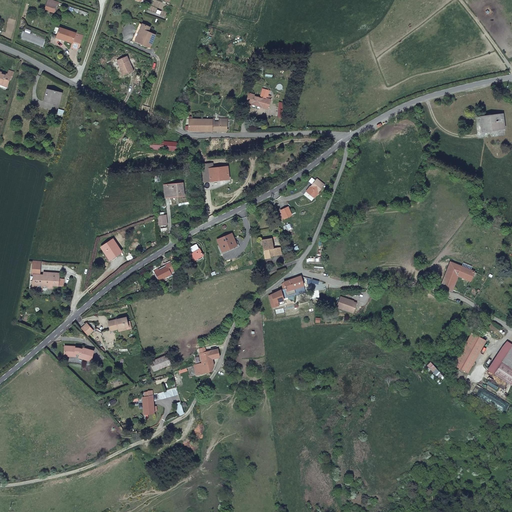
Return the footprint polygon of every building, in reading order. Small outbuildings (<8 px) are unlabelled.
[(58,0),(48,0),(45,10),(54,13),(58,0)] [(136,41),(142,24),(140,22),(132,41),(150,49),(151,47),(136,41)] [(150,27),(142,24),(136,41),(151,47),(155,35),(148,32),(150,27)] [(78,50),(83,36),(60,28),(57,38),(72,43),(71,47),(78,50)] [(120,68),(123,75),(134,70),(127,55),(118,60),(121,67),(120,68)] [(0,71),(0,83),(8,86),(11,76),(13,77),(15,72),(10,70),(8,74),(0,71)] [(48,90),(45,100),(60,104),(62,93),(48,90)] [(251,105),(262,109),(265,99),(266,100),(268,94),(260,92),(259,97),(254,96),(248,94),(246,102),(251,104),(251,105)] [(286,107),(279,105),(275,119),(282,121),(286,107)] [(188,132),(227,131),(227,118),(219,118),(219,121),(215,121),(215,118),(203,118),(202,112),(191,113),(192,119),(189,119),(189,126),(186,126),(186,132),(188,132)] [(481,117),(483,131),(503,128),(501,114),(481,117)] [(179,151),(180,143),(161,142),(148,141),(148,149),(179,151)] [(230,166),(210,169),(209,165),(201,167),(203,180),(211,179),(212,183),(232,179),(230,166)] [(325,183),(317,178),(307,191),(316,197),(325,183)] [(185,195),(184,184),(167,185),(168,197),(185,195)] [(167,223),(166,214),(159,215),(160,224),(167,223)] [(236,246),(231,235),(218,240),(223,251),(236,246)] [(122,251),(113,237),(101,245),(109,257),(117,252),(118,254),(122,251)] [(273,246),(272,238),(261,239),(264,258),(270,257),(270,255),(281,253),(280,246),(273,246)] [(200,250),(198,246),(188,251),(190,255),(191,255),(194,262),(205,256),(201,249),(200,250)] [(471,282),(475,273),(450,262),(441,288),(453,293),(459,277),(471,282)] [(177,272),(172,263),(168,266),(169,268),(161,272),(161,273),(157,275),(162,284),(167,282),(166,280),(170,278),(173,276),(172,274),(177,272)] [(42,265),(34,265),(33,275),(35,275),(34,285),(43,286),(48,286),(47,289),(54,290),(54,287),(59,287),(60,279),(60,275),(48,273),(48,276),(44,276),(41,276),(42,265)] [(300,277),(284,283),(285,291),(285,292),(303,287),(300,277)] [(281,292),(270,296),(273,304),(283,301),(283,299),(304,293),(303,287),(285,292),(285,291),(281,292)] [(350,301),(340,298),(337,309),(353,314),(356,304),(350,302),(350,301)] [(109,323),(111,331),(111,332),(119,331),(120,333),(127,332),(125,324),(128,324),(127,318),(109,323)] [(96,326),(83,329),(89,336),(99,333),(96,326)] [(453,336),(460,330),(456,327),(450,333),(453,336)] [(111,332),(111,331),(102,333),(108,350),(116,348),(111,332)] [(487,339),(473,331),(454,363),(469,371),(487,339)] [(92,361),(95,352),(83,348),(83,350),(77,349),(77,347),(65,347),(65,355),(76,356),(76,354),(81,354),(80,358),(91,361),(92,361)] [(511,347),(502,362),(511,368),(511,347)] [(197,376),(213,370),(214,367),(213,359),(220,358),(219,350),(201,354),(203,364),(194,367),(197,376)] [(171,366),(167,356),(149,363),(153,373),(171,366)] [(511,385),(511,368),(502,362),(494,374),(511,385)] [(141,395),(144,414),(153,411),(152,398),(158,397),(157,392),(152,393),(151,388),(147,390),(147,394),(144,395),(141,395)] [(158,397),(174,395),(173,389),(157,392),(158,397)]
